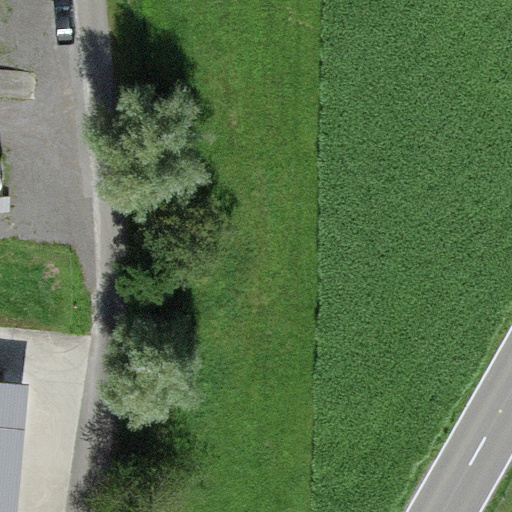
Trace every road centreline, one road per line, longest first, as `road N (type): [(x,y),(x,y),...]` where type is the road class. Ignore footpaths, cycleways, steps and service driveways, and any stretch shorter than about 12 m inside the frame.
road 1 (track): [(114,303),(91,0)]
road 2 (residential): [(88,511),(114,303)]
road 3 (primary): [(446,511),(511,395)]
